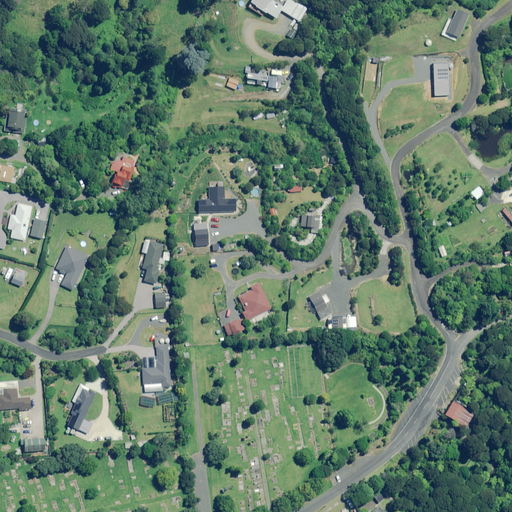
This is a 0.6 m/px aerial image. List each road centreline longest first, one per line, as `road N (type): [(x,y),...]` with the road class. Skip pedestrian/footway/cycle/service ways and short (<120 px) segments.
road 1 (residential): [(411,240),(395,161),(455,117),(473,93),(470,50),(482,27),(511,2)]
road 2 (residential): [(300,511),(403,437),(457,343)]
road 3 (residential): [(287,54),(313,51),(318,89),(362,198)]
road 4 (residential): [(267,239),(309,265),(326,252),(345,206),(362,198)]
